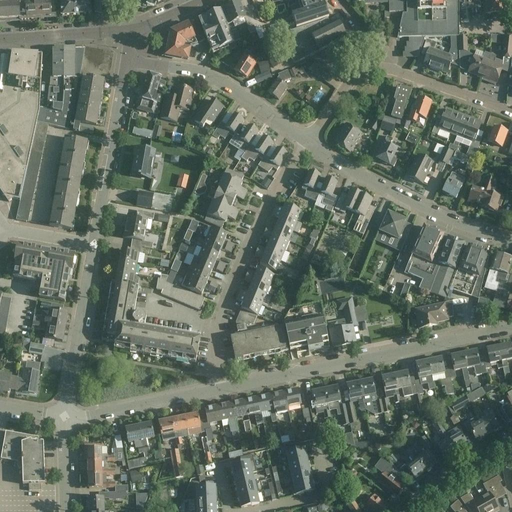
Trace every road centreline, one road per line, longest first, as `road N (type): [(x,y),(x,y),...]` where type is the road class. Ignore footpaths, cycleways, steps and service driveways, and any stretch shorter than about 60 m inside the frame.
road 1 (residential): [(63,416),(126,63)]
road 2 (residential): [(511,327),(215,390)]
road 3 (residential): [(215,390),(214,327),(260,219),(307,140)]
road 4 (residential): [(511,240),(399,195),(307,140)]
road 5 (residential): [(307,140),(209,75),(126,63)]
road 6 (residential): [(215,390),(63,416)]
road 7 (residential): [(386,68),(511,113)]
road 8 (tertiary): [(0,39),(129,30)]
road 9 (residential): [(257,511),(325,494),(312,443)]
road 10 (residential): [(410,511),(433,489),(511,443)]
